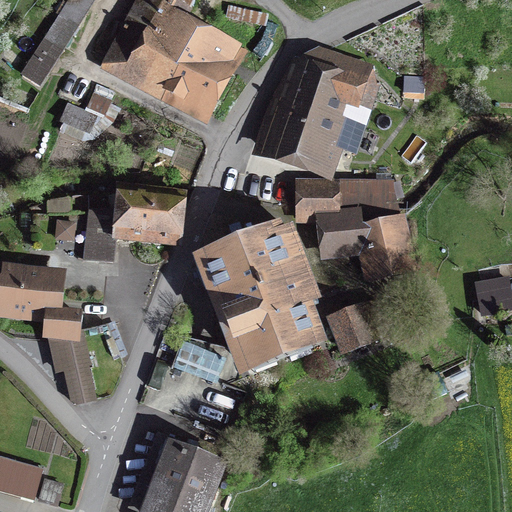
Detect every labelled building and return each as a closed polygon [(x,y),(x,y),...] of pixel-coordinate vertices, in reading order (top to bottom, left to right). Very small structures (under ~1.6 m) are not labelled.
[(42,82),(64,47),(70,35),(92,0),(72,0),(70,5),(64,2),(58,14),(62,16),(57,26),(53,24),(44,36),(47,37),(25,71),(42,82)] [(168,0),(139,0),(107,58),(203,110),(237,47),(186,20),(190,12),(168,0)] [(319,53),(303,63),(282,123),(267,118),(258,145),(321,166),(343,102),(365,110),(374,84),(371,70),(319,53)] [(93,96),(88,108),(105,115),(110,103),(93,96)] [(321,221),(325,255),(363,250),(370,278),(411,268),(390,185),(299,184),(298,220),(321,221)] [(50,238),(86,239),(87,206),(114,207),(114,200),(51,197),(50,238)] [(178,202),(132,197),(120,199),(118,214),(92,211),(87,260),(112,262),(116,233),(175,239),(178,202)] [(205,264),(246,367),(314,340),(299,303),(316,296),(291,232),(205,264)] [(46,340),(51,340),(77,334),(79,315),(56,313),(60,277),(8,271),(6,282),(0,281),(0,301),(4,302),(3,313),(48,318),(46,340)] [(477,285),(483,315),(511,309),(511,306),(506,280),(477,285)] [(335,316),(347,347),(367,339),(369,344),(389,335),(375,300),(335,316)] [(82,334),(77,334),(51,340),(58,372),(67,370),(74,404),(93,400),(85,366),(89,365),(82,334)] [(175,364),(216,381),(226,356),(185,340),(175,364)] [(173,448),(148,511),(201,511),(220,465),(173,448)] [(0,491),(34,501),(43,470),(0,458),(0,491)] [(46,481),(40,500),(57,505),(62,486),(46,481)]
